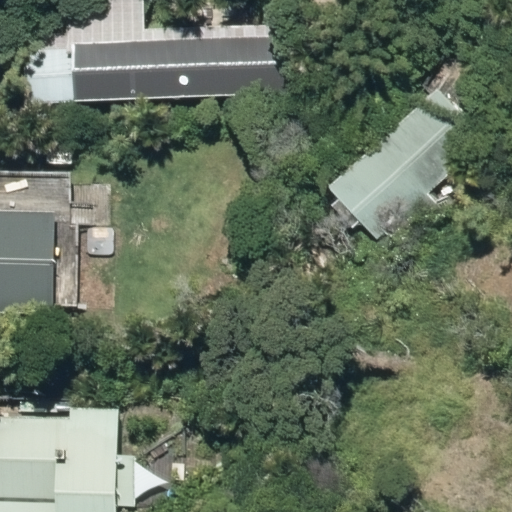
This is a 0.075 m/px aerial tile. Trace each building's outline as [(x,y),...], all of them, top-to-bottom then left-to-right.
[(63,100),(294,90),(293,33),(61,39),(63,100)] [(16,101),(61,100),(60,45),(15,46),(16,101)] [(427,85),(344,212),(426,266),(463,208),(447,198),(492,127),(427,85)] [(38,209),(0,208),(0,309),(36,311),(38,209)] [(59,415),(0,414),(0,511),(101,511),(104,407),(59,406),(59,415)]
